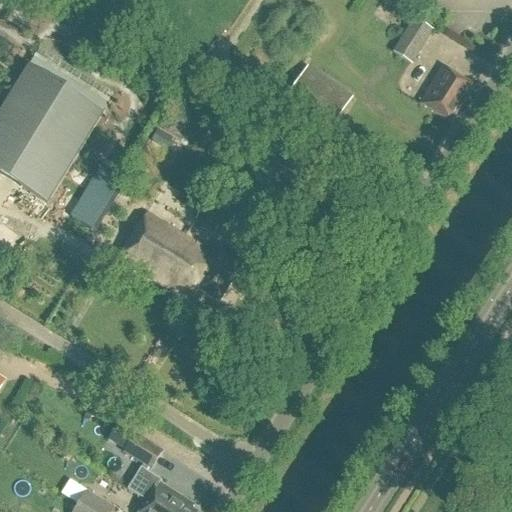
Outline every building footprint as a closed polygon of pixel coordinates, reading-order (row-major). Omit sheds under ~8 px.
[(412,68),(433,34),(413,22),(392,56),(412,68)] [(0,177),(46,206),(104,114),(28,67),(0,110),(0,177)] [(291,92),(337,123),(352,100),(306,69),(291,92)] [(450,126),(474,88),(443,69),(419,107),(450,126)] [(118,182),(122,176),(112,169),(108,177),(99,171),(68,220),(93,236),(125,187),(118,182)] [(216,237),(224,224),(203,211),(195,224),(216,237)] [(219,307),(246,263),(223,248),(219,254),(206,246),(203,251),(191,244),(193,242),(147,214),(117,262),(190,307),(198,294),(219,307)] [(127,490),(147,503),(161,511),(193,511),(192,511),(194,507),(158,485),(160,482),(147,474),(160,452),(117,425),(105,444),(141,467),(127,490)] [(86,496),(79,507),(86,511),(109,511),(110,511),(86,496)] [(161,511),(147,503),(140,511),(161,511)]
